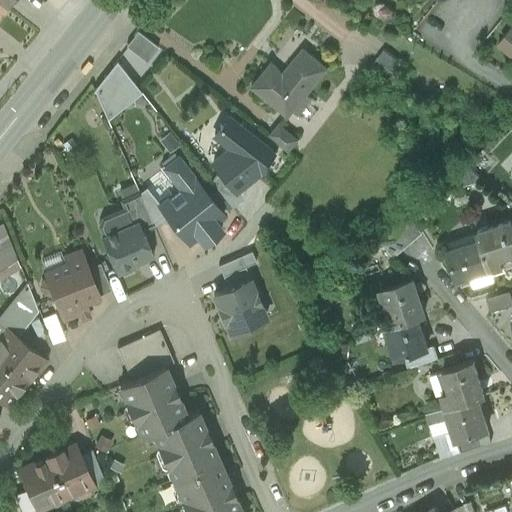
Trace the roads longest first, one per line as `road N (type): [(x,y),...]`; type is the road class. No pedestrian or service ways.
road 1 (residential): [(278,511),(196,322),(168,306),(140,309),(93,342),(0,460)]
road 2 (tertiary): [(0,140),(113,0)]
road 3 (residential): [(511,449),(357,511)]
road 4 (residential): [(511,372),(416,255)]
